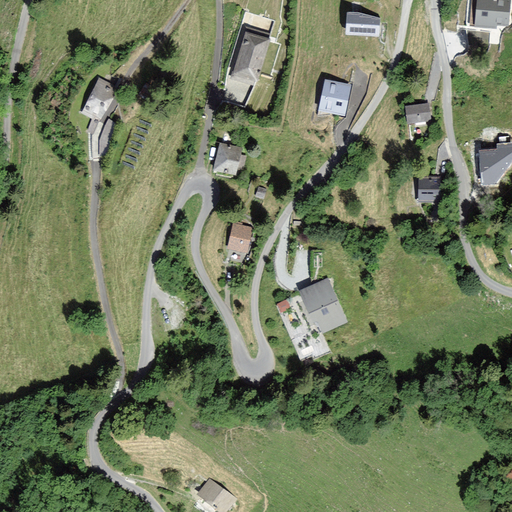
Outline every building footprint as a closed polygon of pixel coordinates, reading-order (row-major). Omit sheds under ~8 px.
[(511,11),(511,0),(477,0),(475,27),(497,29),(498,26),(511,27),(511,11)] [(346,33),(379,35),(380,18),(358,12),(347,12),(346,33)] [(246,34),(234,73),(257,80),(269,40),(246,34)] [(97,78),(79,113),(92,119),(94,115),(100,117),(115,88),(97,78)] [(352,85),(324,80),(318,111),(346,116),(352,85)] [(429,103),(405,106),(407,124),(432,121),(429,103)] [(220,142),(213,172),(235,177),(237,168),(243,169),(246,158),(239,156),(242,147),(220,142)] [(496,182),(511,159),(511,143),(498,145),(499,150),(480,151),(483,184),(496,182)] [(419,177),(419,200),(442,201),(443,178),(419,177)] [(235,222),(229,248),(248,252),(253,226),(235,222)] [(329,277),(300,290),(314,322),(317,320),(323,333),(348,322),(329,277)] [(278,310),(290,306),(287,298),(276,302),(278,310)] [(226,511),(237,498),(208,477),(197,493),(222,511),(226,511)]
